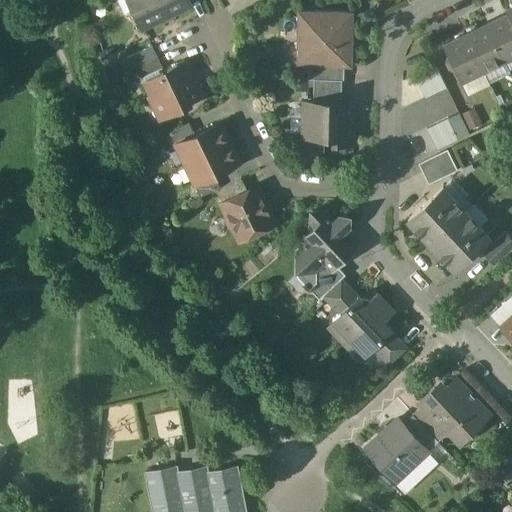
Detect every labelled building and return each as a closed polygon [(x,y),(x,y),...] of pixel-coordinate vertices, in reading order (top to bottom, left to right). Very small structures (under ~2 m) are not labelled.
[(187,0),(129,0),(143,29),(161,20),(162,22),(173,17),(172,15),(190,6),(187,0)] [(351,14),(299,13),(298,65),(304,65),(308,69),(309,70),(314,65),(344,66),(350,66),(351,14)] [(511,21),(508,14),(487,24),(504,60),(511,56),(511,21)] [(487,24),(465,35),(482,71),(504,60),(487,24)] [(465,35),(444,45),(450,57),(448,63),(450,68),(456,70),(461,81),(482,71),(465,35)] [(152,46),(120,62),(125,73),(157,57),(152,46)] [(157,57),(125,73),(131,84),(163,69),(157,57)] [(186,62),(160,74),(161,75),(147,82),(153,96),(152,97),(162,118),(188,106),(187,102),(200,96),(190,77),(193,76),(186,62)] [(344,66),(314,65),(309,70),(308,69),(308,79),(341,80),(344,80),(344,66)] [(446,88),(436,67),(426,72),(436,93),(446,88)] [(436,93),(426,72),(415,77),(425,98),(436,93)] [(341,80),(315,80),(314,104),(341,104),(341,80)] [(314,104),(304,104),(304,136),(324,137),(324,143),(352,143),(353,105),(341,104),(314,104)] [(458,140),(448,119),(437,124),(447,145),(458,140)] [(189,123),(169,132),(174,142),(194,133),(189,123)] [(220,124),(177,144),(195,184),(239,163),(220,124)] [(437,124),(427,129),(437,150),(447,145),(437,124)] [(447,150),(419,164),(429,184),(458,170),(447,150)] [(215,178),(196,187),(200,197),(216,190),(220,188),(215,178)] [(220,188),(216,190),(223,204),(248,192),(241,178),(220,188)] [(248,192),(223,204),(236,231),(234,234),(237,239),(244,242),(249,239),(250,236),(274,224),(267,210),(269,210),(268,209),(267,209),(264,203),(265,203),(264,201),(263,202),(257,188),(248,192)] [(443,188),(408,220),(414,227),(414,234),(420,234),(430,244),(465,212),(443,188)] [(325,212),(311,212),(311,225),(315,229),(303,240),(307,245),(299,253),(298,277),(309,289),(315,283),(316,284),(336,265),(352,250),(346,245),(351,240),(351,233),(347,228),(349,227),(349,218),(340,218),(335,222),(325,212)] [(465,212),(430,244),(440,255),(440,261),(446,262),(453,268),(488,236),(465,212)] [(511,250),(511,239),(504,232),(482,253),(495,266),(496,265),(511,250)] [(336,265),(316,284),(315,283),(309,289),(319,300),(323,296),(341,280),(346,276),(336,265)] [(341,280),(323,296),(332,305),(349,289),(341,280)] [(378,295),(366,306),(349,289),(332,305),(340,314),(333,321),(349,338),(386,304),(378,295)] [(399,341),(382,323),(394,312),(386,304),(349,338),(365,356),(373,349),(381,358),(399,341)] [(511,313),(500,324),(508,333),(509,334),(511,330),(511,313)] [(399,341),(381,358),(389,366),(407,350),(399,341)] [(490,416),(456,380),(440,395),(435,389),(420,402),(423,406),(448,432),(459,422),(470,434),(490,416)] [(448,432),(423,406),(413,415),(435,438),(438,441),(448,432)] [(435,438),(413,415),(403,425),(424,448),(435,438)] [(403,425),(397,419),(366,448),(397,481),(428,452),(424,448),(403,425)] [(449,433),(441,442),(453,452),(461,443),(449,433)] [(511,456),(496,472),(507,484),(511,478),(511,456)] [(177,466),(146,472),(152,504),(151,505),(152,511),(246,511),(242,487),(241,487),(237,467),(179,478),(177,466)]
